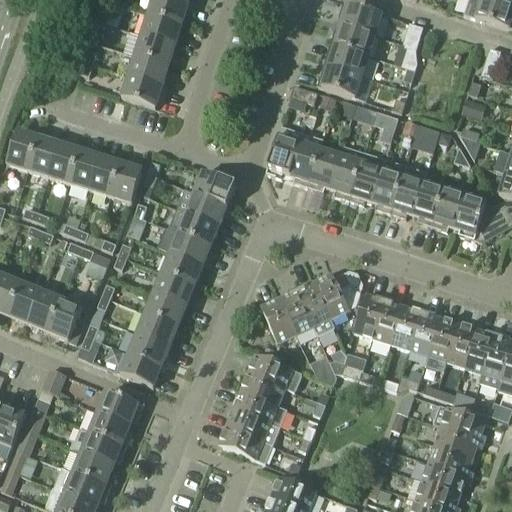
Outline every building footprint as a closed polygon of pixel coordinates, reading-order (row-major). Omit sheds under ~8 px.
[(156,0),(154,0),(154,1),(148,20),(180,30),(182,22),(184,23),(188,10),(175,6),(160,1),(156,0)] [(511,0),(470,0),(482,3),(511,13),(511,0)] [(475,25),(511,36),(511,13),(482,3),(475,25)] [(382,21),(343,8),(338,24),(343,26),(341,31),(375,42),(382,21)] [(110,18),(101,15),(97,27),(106,30),(110,18)] [(180,30),(148,20),(141,41),(175,52),(179,41),(176,40),(180,30)] [(106,30),(97,27),(93,39),(102,42),(106,30)] [(403,51),(405,52),(404,55),(407,55),(415,58),(423,33),(409,29),(403,51)] [(330,50),(368,63),(375,42),(341,31),(339,37),(335,35),(330,50)] [(135,61),(167,71),(169,63),(171,64),(175,52),(141,41),(135,61)] [(368,63),(330,50),(325,66),(330,67),(328,72),(362,83),(368,63)] [(492,86),(501,58),(489,54),(480,82),(492,86)] [(407,55),(402,73),(405,74),(415,77),(417,71),(415,58),(407,55)] [(84,68),(93,70),(96,59),(88,57),(84,68)] [(167,71),(135,61),(128,82),(162,93),(166,82),(163,81),(167,71)] [(93,70),(84,68),(80,80),(89,83),(93,70)] [(316,93),(355,105),(362,83),(328,72),(326,78),(322,76),(316,93)] [(405,74),(402,84),(412,87),(415,77),(405,74)] [(125,105),(130,107),(155,116),(156,114),(153,114),(156,105),(158,105),(162,93),(128,82),(121,104),(125,105)] [(481,91),(472,88),(468,101),(477,103),(481,91)] [(314,111),(318,99),(317,99),(294,92),(290,104),(313,111),(314,111)] [(326,102),(322,114),(333,117),(336,105),(326,102)] [(392,116),(402,119),(405,108),(396,105),(392,116)] [(470,122),(474,109),(466,106),(462,120),(470,122)] [(342,107),(338,119),(353,123),(357,111),(342,107)] [(374,130),(384,134),(394,137),(398,125),(378,118),(374,130)] [(406,127),(402,138),(416,143),(419,131),(406,127)] [(463,134),(460,143),(477,149),(479,140),(463,134)] [(27,177),(38,146),(29,143),(29,141),(17,137),(6,170),(27,177)] [(447,148),(449,140),(440,137),(437,147),(445,149),(447,148)] [(302,139),(299,149),(289,183),(294,185),(293,189),(308,194),(320,156),(323,146),(302,139)] [(299,149),(278,142),(266,181),(282,186),(283,181),(289,183),(299,149)] [(478,158),(480,150),(477,149),(460,143),(455,142),(474,169),(478,158)] [(38,146),(27,177),(48,184),(59,150),(47,146),(47,149),(38,146)] [(59,150),(48,184),(68,190),(78,159),(70,156),(71,154),(59,150)] [(349,207),(364,159),(344,153),(341,162),(330,196),(336,198),(334,202),(349,207)] [(469,173),(457,154),(453,168),(469,173)] [(330,196),(341,162),(320,156),(308,194),(323,199),(325,194),(330,196)] [(78,159),(68,190),(89,197),(100,163),(89,159),(88,162),(78,159)] [(371,209),(382,175),(385,166),(364,159),(349,207),(364,212),(366,207),(371,209)] [(109,203),(119,171),(111,169),(112,167),(100,163),(89,197),(109,203)] [(376,216),(391,220),(403,182),(406,174),(406,172),(385,166),(382,175),(371,209),(377,211),(376,216)] [(151,168),(147,180),(156,183),(160,171),(151,168)] [(142,176),(130,172),(129,175),(119,171),(109,203),(132,210),(142,176)] [(406,172),(406,174),(403,182),(391,220),(406,225),(408,221),(413,222),(424,188),(427,179),(406,172)] [(208,180),(203,178),(194,198),(225,211),(228,203),(231,204),(236,192),(209,181),(208,180)] [(504,207),(501,209),(511,231),(511,181),(506,179),(499,202),(505,204),(504,207)] [(144,192),(152,195),(156,183),(147,180),(144,192)] [(424,188),(413,222),(418,224),(417,229),(432,233),(444,195),(424,188)] [(456,236),(467,202),(444,195),(432,233),(447,238),(449,234),(456,236)] [(225,211),(194,198),(186,219),(219,232),(223,221),(221,221),(225,211)] [(484,214),(486,208),(467,202),(456,236),(463,238),(462,243),(482,249),(502,239),(490,214),(488,215),(484,214)] [(511,231),(501,209),(490,214),(502,239),(511,233),(511,231)] [(134,222),(143,225),(147,213),(138,210),(134,222)] [(26,215),(22,223),(34,226),(37,218),(26,215)] [(46,231),(49,223),(38,218),(37,218),(34,226),(34,227),(46,231)] [(219,232),(186,219),(178,239),(209,251),(212,243),(214,244),(219,232)] [(130,234),(138,237),(143,225),(134,222),(130,234)] [(66,230),(62,238),(73,243),(77,235),(66,230)] [(39,245),(42,236),(31,232),(27,240),(39,245)] [(73,243),(85,248),(89,240),(77,235),(73,243)] [(42,236),(39,245),(50,250),(54,241),(42,236)] [(170,259),(203,272),(207,261),(205,261),(209,251),(178,239),(170,259)] [(105,246),(101,255),(113,259),(116,251),(105,246)] [(78,262),(82,253),(71,248),(67,257),(78,262)] [(131,254),(123,250),(118,262),(127,265),(131,254)] [(90,267),(94,258),(82,253),(78,262),(90,267)] [(203,272),(170,259),(162,279),(193,291),(196,283),(198,284),(203,272)] [(127,265),(118,262),(114,273),(122,277),(127,265)] [(153,299),(186,313),(191,301),(189,300),(193,291),(162,279),(153,299)] [(331,325),(349,317),(356,313),(361,299),(354,297),(345,279),(333,284),(331,280),(314,288),(331,325)] [(1,281),(0,282),(0,316),(8,320),(21,289),(1,281)] [(335,334),(331,325),(314,288),(295,297),(313,334),(318,344),(335,334)] [(27,330),(41,297),(21,289),(8,320),(17,324),(16,326),(27,330)] [(102,302),(110,305),(115,294),(106,291),(102,302)] [(41,297),(27,330),(39,335),(40,333),(48,336),(60,305),(41,297)] [(279,305),(287,323),(296,341),(313,334),(295,297),(287,301),(279,305)] [(186,313),(153,299),(145,319),(176,332),(179,324),(181,324),(186,313)] [(366,301),(354,339),(373,345),(385,307),(366,301)] [(110,305),(102,302),(97,314),(105,317),(110,305)] [(68,347),(82,314),(60,305),(48,336),(57,340),(56,342),(68,347)] [(287,323),(279,305),(260,313),(278,350),(287,345),(296,341),(287,323)] [(385,307),(373,345),(391,351),(404,312),(385,307)] [(404,312),(391,351),(410,357),(422,318),(404,312)] [(82,314),(68,347),(76,350),(89,317),(82,314)] [(422,318),(410,357),(428,363),(440,324),(422,318)] [(137,340),(170,353),(174,342),(172,341),(176,332),(145,319),(137,340)] [(446,369),(459,330),(440,324),(428,363),(446,369)] [(459,330),(446,369),(465,374),(477,336),(459,330)] [(99,334),(90,331),(85,344),(93,347),(99,334)] [(477,336),(465,374),(483,380),(495,341),(477,336)] [(170,353),(137,340),(128,361),(159,373),(161,367),(164,368),(170,353)] [(511,346),(495,341),(483,380),(480,390),(498,395),(511,352),(511,346)] [(81,354),(89,357),(93,347),(85,344),(81,354)] [(511,352),(498,395),(498,397),(511,401),(511,352)] [(120,381),(153,394),(158,382),(156,381),(159,373),(128,361),(120,381)] [(293,377),(255,361),(248,379),(285,394),(294,398),(301,380),(293,377)] [(343,372),(344,369),(334,365),(330,374),(334,381),(338,380),(341,381),(343,372)] [(343,372),(341,381),(360,387),(362,380),(363,375),(344,369),(343,372)] [(327,386),(335,383),(334,381),(330,374),(329,371),(322,375),(327,386)] [(51,375),(42,396),(54,401),(57,402),(66,381),(51,375)] [(240,397),(278,413),(285,394),(248,379),(240,397)] [(374,384),(362,380),(360,387),(359,388),(371,392),(374,384)] [(387,386),(384,395),(396,398),(399,390),(387,386)] [(410,386),(407,397),(411,396),(417,398),(420,389),(410,386)] [(423,400),(435,404),(438,395),(426,391),(423,400)] [(456,402),(449,399),(438,395),(435,404),(447,408),(453,410),(456,402)] [(42,396),(40,401),(39,405),(50,409),(54,401),(42,396)] [(143,413),(106,397),(97,419),(130,432),(132,427),(137,428),(143,413)] [(278,413),(240,397),(233,415),(270,431),(278,413)] [(456,402),(453,410),(459,412),(471,416),(474,408),(475,404),(457,399),(456,402)] [(406,421),(412,403),(402,406),(397,418),(406,421)] [(313,420),(321,423),(326,411),(318,408),(313,420)] [(483,420),(486,412),(474,408),(471,416),(483,420)] [(4,413),(0,423),(0,449),(12,454),(27,417),(11,410),(10,415),(4,413)] [(486,428),(447,414),(440,412),(433,431),(441,433),(484,448),(486,442),(481,440),(486,428)] [(511,421),(499,417),(492,414),(490,423),(496,425),(499,426),(506,428),(509,429),(511,421)] [(270,431),(233,415),(226,433),(273,452),(280,435),(270,431)] [(130,432),(97,419),(89,438),(127,454),(132,439),(128,437),(130,432)] [(26,436),(35,440),(42,425),(32,421),(26,436)] [(402,432),(394,429),(391,436),(399,439),(402,432)] [(316,435),(308,432),(303,444),(311,447),(316,435)] [(218,452),(256,467),(265,471),(273,452),(226,433),(218,452)] [(484,448),(441,433),(435,451),(473,465),(477,453),(482,455),(484,448)] [(71,454),(81,458),(114,472),(116,467),(121,468),(127,454),(89,438),(80,435),(75,448),(74,447),(71,454)] [(18,456),(27,460),(33,445),(24,441),(18,456)] [(397,445),(389,442),(384,455),(393,457),(397,445)] [(306,459),(311,447),(303,444),(298,456),(306,459)] [(473,465),(435,451),(428,470),(471,485),(474,478),(469,477),(473,465)] [(384,455),(380,467),(389,469),(393,457),(384,455)] [(19,480),(27,460),(18,456),(10,476),(19,480)] [(81,458),(73,478),(110,494),(116,479),(112,477),(114,472),(81,458)] [(301,472),(293,468),(288,480),(296,483),(301,472)] [(471,485),(428,470),(422,488),(460,501),(464,489),(469,491),(471,485)] [(110,494),(73,478),(62,474),(54,494),(96,511),(97,511),(100,507),(104,508),(110,494)] [(11,499),(19,480),(10,476),(2,495),(11,499)] [(376,479),(372,491),(380,494),(384,482),(376,479)] [(287,487),(279,483),(271,502),(287,508),(296,511),(310,511),(316,499),(287,487)] [(456,511),(460,501),(422,488),(416,506),(432,511),(456,511)] [(376,506),(380,494),(372,491),(368,503),(376,506)] [(96,511),(54,494),(46,511),(96,511)] [(0,511),(1,511),(9,511),(11,506),(0,501),(0,511)] [(296,511),(287,508),(271,502),(266,511),(296,511)]
